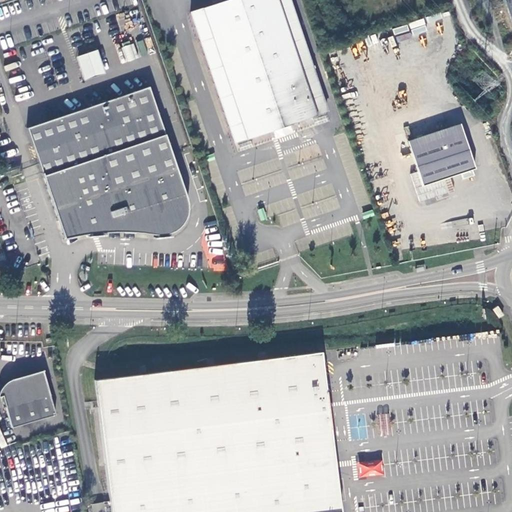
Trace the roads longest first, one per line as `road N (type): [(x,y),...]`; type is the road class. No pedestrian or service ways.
road 1 (tertiary): [(507,258),(407,282),(202,309)]
road 2 (tertiary): [(202,309),(278,310),(450,287),(508,291)]
road 3 (tertiary): [(0,306),(202,309)]
